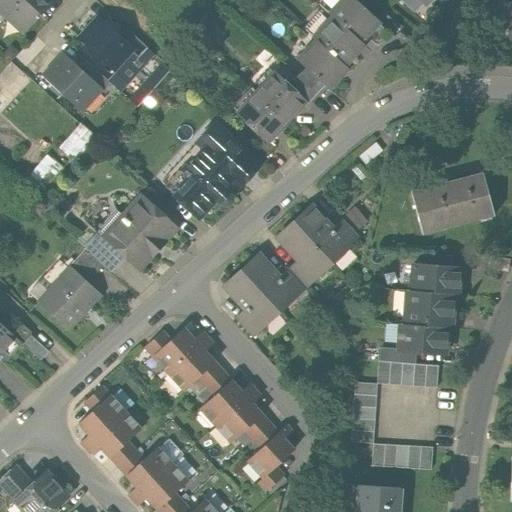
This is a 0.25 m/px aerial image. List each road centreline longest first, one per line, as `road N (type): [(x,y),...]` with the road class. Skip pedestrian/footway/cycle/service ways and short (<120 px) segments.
road 1 (residential): [(511,86),(461,85),(389,106),(356,126),(178,286)]
road 2 (residential): [(511,305),(480,391),(465,511)]
road 3 (residential): [(178,286),(34,418)]
road 4 (residential): [(178,286),(308,428)]
road 5 (residential): [(34,418),(120,511)]
